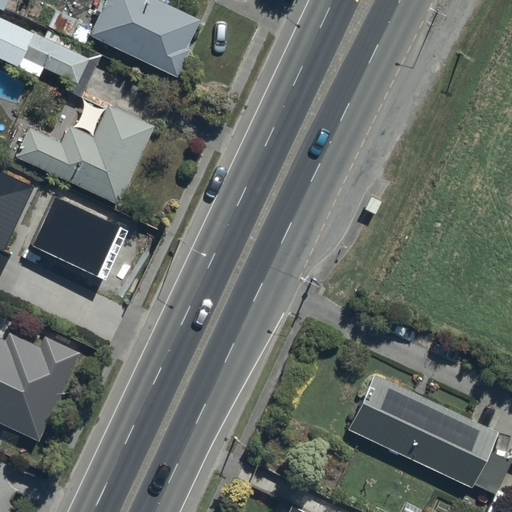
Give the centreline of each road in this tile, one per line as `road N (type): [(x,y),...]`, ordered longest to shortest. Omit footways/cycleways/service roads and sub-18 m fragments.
road 1 (secondary): [(410,0),(159,511)]
road 2 (secondary): [(89,511),(333,0)]
